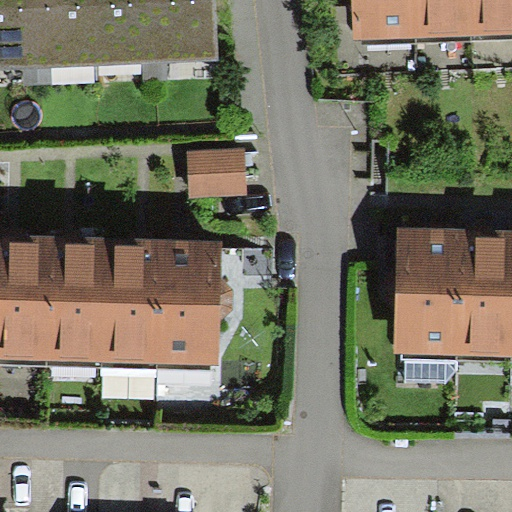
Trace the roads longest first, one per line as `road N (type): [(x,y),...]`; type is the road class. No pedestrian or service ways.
road 1 (residential): [(310,450),(323,335),(315,203),(286,0)]
road 2 (residential): [(0,443),(310,450)]
road 3 (residential): [(310,450),(511,458)]
